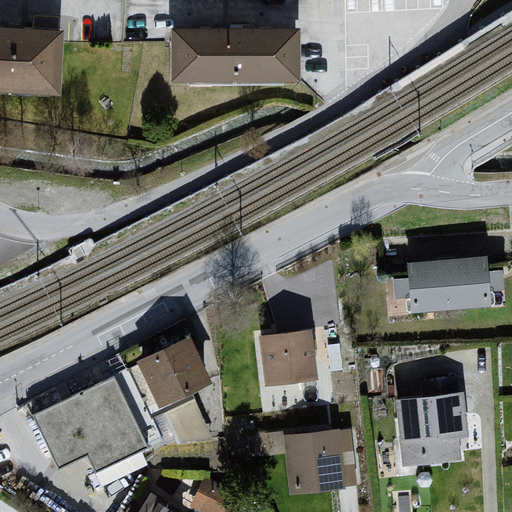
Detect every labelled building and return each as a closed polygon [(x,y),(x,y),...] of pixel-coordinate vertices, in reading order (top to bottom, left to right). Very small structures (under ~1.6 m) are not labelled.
[(296,24),(172,25),(172,73),(296,73),(296,24)] [(60,29),(0,25),(0,83),(57,87),(60,29)] [(484,253),(404,261),(408,306),(488,298),(484,253)] [(310,323),(259,329),(264,378),(316,372),(310,323)] [(182,336),(129,364),(153,408),(205,380),(182,336)] [(121,376),(39,414),(64,465),(94,451),(102,468),(153,444),(121,376)] [(461,393),(396,402),(405,471),(463,463),(460,440),(468,438),(461,393)] [(334,434),(285,438),(290,490),(339,485),(334,434)] [(209,511),(228,511),(239,489),(204,474),(191,503),(209,511)] [(176,511),(156,498),(144,511),(176,511)]
